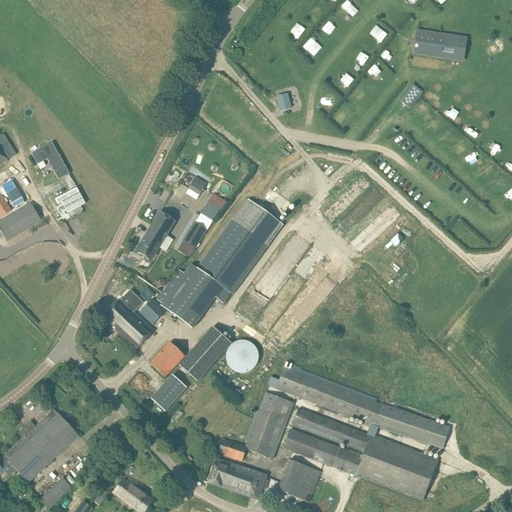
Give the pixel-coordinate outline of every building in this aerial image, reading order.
[(342,5),(337,11),(344,16),(348,10),(342,5)] [(321,26),(326,34),(334,29),(328,20),(321,26)] [(377,28),(373,35),(381,39),(385,32),(377,28)] [(415,53),(444,58),(448,37),(418,33),(415,53)] [(385,52),(379,59),(386,65),(392,58),(385,52)] [(412,84),(400,100),(410,108),(422,92),(412,84)] [(327,91),(325,94),(335,102),(338,99),(327,91)] [(276,97),(279,111),(289,109),(286,95),(276,97)] [(347,114),(350,117),(353,113),(343,104),(335,112),(343,119),(347,114)] [(480,116),(477,119),(488,128),(491,124),(480,116)] [(0,165),(8,161),(7,160),(16,155),(3,135),(0,136),(0,165)] [(70,174),(52,143),(32,154),(37,164),(47,159),(58,180),(70,174)] [(195,177),(188,189),(199,196),(206,184),(195,177)] [(77,188),(55,199),(58,205),(62,203),(68,213),(86,204),(77,188)] [(0,216),(0,217),(11,211),(1,196),(0,196),(0,216)] [(184,273),(179,270),(157,300),(161,304),(160,305),(192,329),(215,298),(216,299),(224,304),(266,247),(267,247),(283,226),(248,200),(232,221),(233,222),(198,270),(191,264),(184,273)] [(219,209),(208,202),(200,214),(212,221),(219,209)] [(12,245),(32,233),(29,229),(42,221),(31,203),(0,221),(0,229),(7,240),(8,240),(12,245)] [(331,205),(323,211),(329,219),(337,213),(331,205)] [(151,261),(175,222),(160,213),(136,252),(151,261)] [(212,222),(212,221),(200,214),(195,223),(183,241),(195,249),(207,231),(212,222)] [(177,251),(189,258),(195,249),(183,241),(177,251)] [(154,281),(156,288),(165,285),(163,279),(154,281)] [(147,287),(139,295),(146,302),(153,294),(147,287)] [(120,299),(102,317),(136,350),(154,332),(120,299)] [(165,310),(152,299),(140,314),(153,325),(165,310)] [(178,367),(197,384),(227,351),(227,352),(227,353),(226,354),(226,356),(226,358),(226,360),(227,361),(227,362),(228,364),(228,365),(229,366),(229,367),(230,368),(231,369),(233,370),(235,371),(236,372),(237,373),(239,373),(241,373),(243,373),(245,373),(247,373),(248,372),(250,372),(252,370),(254,369),(255,368),(256,366),(257,364),(258,363),(258,362),(259,361),(259,360),(259,358),(259,357),(259,355),(259,354),(258,352),(258,351),(257,349),(256,348),(256,347),(254,346),(254,345),(253,344),(251,343),(249,342),(247,341),(245,341),(243,341),(241,341),(238,341),(237,342),(235,343),(233,344),(231,346),(213,329),(178,367)] [(150,363),(166,378),(185,357),(170,342),(150,363)] [(270,378),(267,386),(276,389),(276,390),(370,426),(367,434),(299,409),(293,426),(348,447),(347,451),(291,430),(283,449),(421,502),(437,461),(375,437),(378,429),(443,451),(451,429),(290,370),(292,365),(286,363),(284,368),(279,381),(270,378)] [(172,375),(151,399),(165,412),(186,388),(172,375)] [(217,454),(242,462),(246,449),(272,459),(294,403),(266,393),(245,446),(222,439),(217,454)] [(4,457),(16,470),(28,484),(79,436),(58,414),(54,410),(36,427),(30,422),(18,434),(22,439),(4,457)] [(177,422),(184,415),(179,411),(172,418),(177,422)] [(0,477),(4,481),(16,470),(4,457),(0,460),(0,477)] [(208,483),(230,490),(239,467),(217,459),(208,483)] [(310,502),(322,472),(289,460),(278,490),(310,502)] [(266,477),(239,467),(230,490),(258,500),(266,477)] [(138,511),(145,511),(153,501),(124,479),(113,494),(138,511)] [(49,511),(72,490),(62,480),(39,502),(43,507),(38,511),(49,511)] [(90,511),(93,509),(83,502),(75,511),(90,511)]
